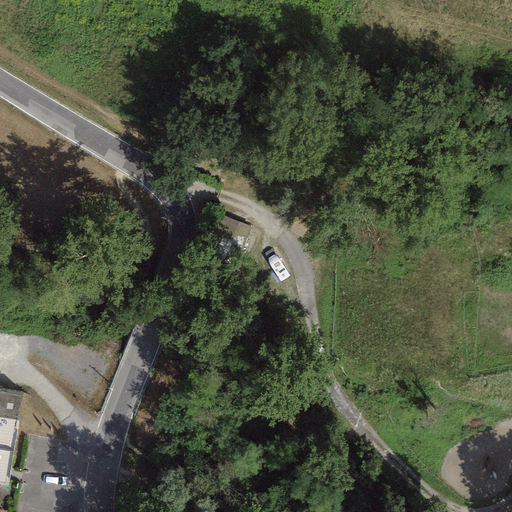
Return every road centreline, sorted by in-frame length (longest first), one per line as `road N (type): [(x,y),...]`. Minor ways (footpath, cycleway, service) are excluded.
road 1 (unclassified): [(0,82),(130,161),(182,213),(183,231),(111,430),(98,511)]
road 2 (track): [(168,192),(216,192),(267,214),(307,270),(315,353),(341,403),(405,478),(458,511)]
